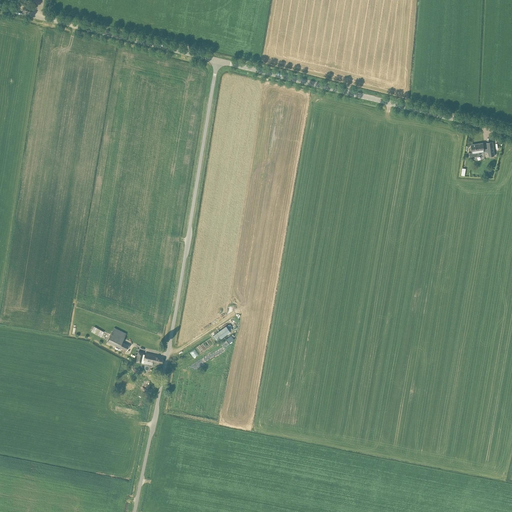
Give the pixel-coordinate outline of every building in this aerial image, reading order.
[(471,152),(470,152),(470,157),(471,157),(480,156),(479,153),(488,152),(488,156),(494,156),(494,150),(493,147),(493,142),(487,143),(487,148),(487,149),(484,149),(484,148),(483,143),(471,145),(472,150),(472,152),(471,152)] [(102,333),(97,330),(98,329),(93,326),(90,331),(100,336),(102,333)] [(226,326),(213,336),(217,341),(230,331),(226,326)] [(107,342),(119,347),(126,350),(128,346),(122,342),(126,334),(114,328),(107,342)] [(145,353),(145,354),(143,354),(144,352),(137,351),(135,362),(141,364),(141,363),(143,363),(144,360),(162,364),(163,358),(155,356),(145,353)]
